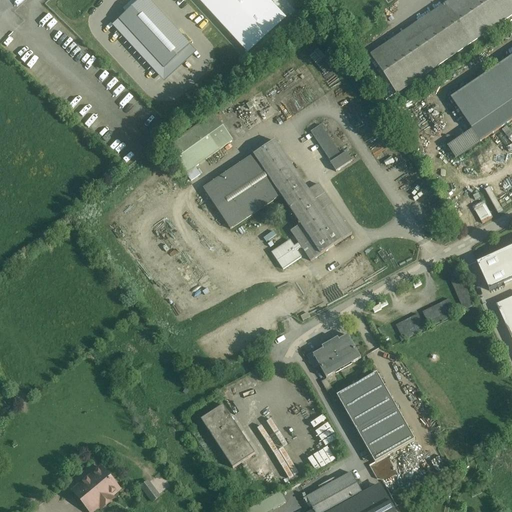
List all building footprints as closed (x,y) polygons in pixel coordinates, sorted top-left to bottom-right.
[(191,47),(146,0),(142,0),(117,23),(163,73),(191,47)] [(511,0),(451,0),(452,1),(445,6),(470,44),(511,15),(511,0)] [(445,6),(370,56),(396,94),(470,44),(445,6)] [(16,39),(8,47),(15,55),(24,47),(16,39)] [(511,120),(511,57),(451,99),(472,130),(480,143),(511,120)] [(233,142),(214,115),(200,125),(219,151),(233,142)] [(200,125),(167,149),(186,175),(219,151),(200,125)] [(341,157),(320,126),(310,133),(331,163),(341,157)] [(480,143),(472,130),(447,147),(455,159),(480,143)] [(105,142),(113,149),(121,141),(114,133),(105,142)] [(308,192),(274,142),(254,156),(281,197),(301,226),(291,232),(299,245),(301,248),(311,262),(352,235),(318,185),(308,192)] [(511,147),(502,153),(505,156),(511,151),(511,147)] [(331,163),(330,164),(336,173),(352,162),(346,153),(341,157),(331,163)] [(254,156),(203,190),(230,230),(281,197),(254,156)] [(290,242),(272,254),(283,271),(301,259),(297,252),(301,248),(299,245),(294,248),(290,242)] [(511,248),(477,264),(489,292),(511,281),(511,248)] [(462,310),(472,307),(462,275),(452,278),(462,310)] [(511,298),(496,306),(511,340),(511,298)] [(447,299),(421,312),(426,322),(452,309),(447,299)] [(416,314),(395,325),(401,335),(422,324),(416,314)] [(348,337),(339,342),(338,339),(322,348),(323,350),(314,356),(313,356),(319,366),(326,379),(361,360),(348,337)] [(312,354),(306,357),(314,369),(319,366),(313,356),(314,356),(312,354)] [(415,441),(377,374),(337,397),(375,464),(415,441)] [(333,392),(326,379),(321,382),(328,395),(333,392)] [(255,455),(223,407),(201,421),(233,470),(255,455)] [(297,475),(283,447),(285,446),(272,421),(259,427),(286,480),(297,475)] [(488,441),(478,447),(488,464),(498,459),(488,441)] [(108,482),(105,477),(107,475),(103,470),(89,481),(87,479),(82,483),(84,485),(76,492),(83,500),(81,501),(81,504),(83,507),(86,507),(88,506),(92,511),(116,491),(111,485),(111,484),(111,483),(110,482),(109,481),(108,482)] [(351,474),(307,499),(313,511),(334,511),(363,496),(351,474)] [(161,497),(149,481),(140,488),(152,504),(161,497)] [(363,496),(334,511),(393,511),(380,487),(363,496)] [(279,492),(244,511),(267,511),(285,503),(280,495),(279,492)]
